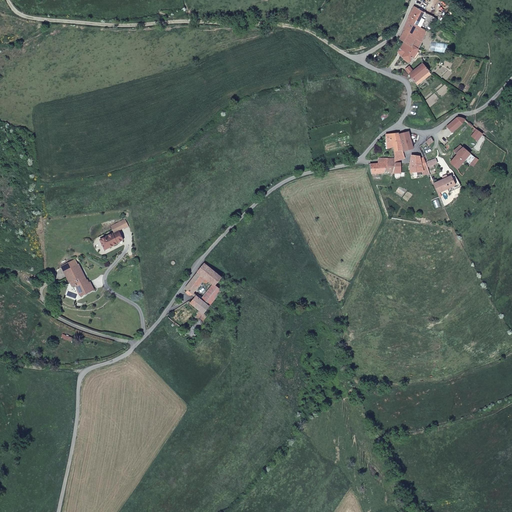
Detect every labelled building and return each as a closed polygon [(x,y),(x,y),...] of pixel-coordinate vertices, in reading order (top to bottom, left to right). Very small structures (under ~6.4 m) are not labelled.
[(418,37),(422,28),(417,26),(424,12),(417,8),(417,7),(415,5),(408,18),(410,21),(400,40),(404,42),(407,43),(418,49),(423,40),(418,37)] [(427,30),(434,17),(427,14),(426,18),(428,19),(424,28),(427,30)] [(423,40),(427,31),(422,28),(418,37),(423,40)] [(410,60),(418,49),(407,43),(404,50),(401,55),(410,60)] [(417,83),(430,73),(421,63),(413,71),(409,74),(417,83)] [(418,86),(432,75),(430,73),(417,83),(418,86)] [(450,135),(465,120),(463,118),(459,118),(449,126),(445,131),(450,135)] [(485,136),(476,129),(473,134),(478,138),(482,141),(485,136)] [(414,147),(409,131),(399,134),(404,150),(404,151),(414,147)] [(404,150),(399,134),(384,135),(384,140),(386,140),(386,144),(382,146),(384,150),(387,149),(393,148),(394,151),(394,153),(404,150)] [(457,171),(470,153),(465,149),(452,166),(457,171)] [(404,151),(404,150),(394,153),(395,162),(404,159),(403,155),(406,154),(404,151)] [(424,172),(422,162),(421,158),(413,158),(410,165),(413,174),(414,179),(418,179),(417,174),(423,172),(424,175),(430,174),(429,171),(424,172)] [(383,172),(382,163),(369,165),(369,167),(371,174),(383,173),(383,172)] [(392,172),(393,164),(382,163),(383,172),(392,172)] [(402,173),(401,164),(393,164),(392,172),(402,173)] [(448,189),(449,193),(461,188),(460,185),(455,188),(454,186),(456,186),(451,177),(448,178),(447,176),(443,177),(444,180),(435,183),(438,193),(448,189)] [(128,226),(124,220),(120,222),(124,229),(128,226)] [(124,229),(120,222),(111,228),(115,234),(119,232),(124,229)] [(124,240),(119,232),(115,234),(113,236),(111,233),(100,240),(105,251),(124,240)] [(222,277),(204,263),(184,289),(186,291),(185,293),(191,298),(205,278),(214,285),(215,286),(222,277)] [(93,289),(89,282),(88,283),(78,264),(67,270),(70,275),(68,277),(70,282),(73,280),(81,295),(93,289)] [(210,307),(221,291),(214,285),(201,301),(210,307)] [(210,307),(197,297),(191,305),(204,315),(210,307)] [(73,339),(63,334),(62,338),(72,342),(73,339)]
